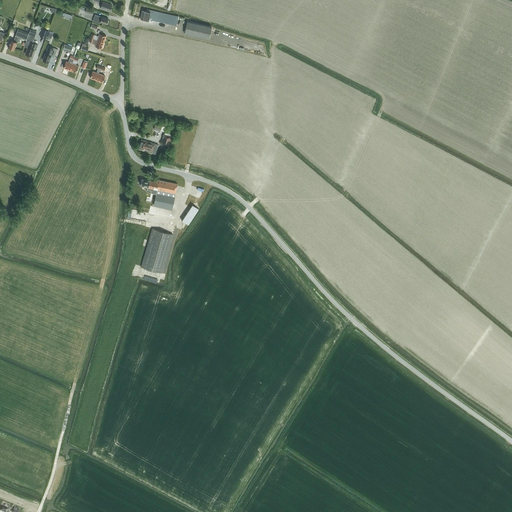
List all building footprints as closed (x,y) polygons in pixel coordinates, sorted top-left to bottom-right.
[(110,10),(112,5),(107,3),(108,3),(102,1),(100,8),(107,10),(107,9),(110,10)] [(150,19),(150,20),(164,23),(176,25),(178,16),(166,14),(166,13),(160,12),(147,9),(146,11),(142,10),(140,19),(148,20),(149,18),(150,19)] [(108,19),(101,16),(101,17),(100,17),(100,16),(95,14),(93,21),(99,23),(100,22),(106,24),(108,19)] [(209,39),(212,27),(187,21),(184,33),(209,39)] [(20,38),(26,40),(28,33),(17,29),(13,41),(10,40),(8,47),(14,50),(17,42),(18,43),(20,38)] [(32,43),(35,35),(36,32),(30,29),(24,46),(28,47),(25,54),(31,56),(34,49),(35,50),(37,45),(32,43)] [(48,31),(42,29),(39,37),(45,39),(48,31)] [(104,42),(106,36),(99,34),(97,40),(104,42)] [(104,42),(97,40),(95,46),(102,48),(104,42)] [(86,45),(82,43),(80,50),(87,52),(88,48),(85,47),(86,45)] [(57,49),(53,48),(54,45),(52,44),(51,47),(48,46),(45,54),(45,53),(42,60),(48,62),(51,56),(54,57),(57,49)] [(72,47),(64,44),(62,50),(70,53),(72,47)] [(66,61),(63,68),(69,70),(72,63),(73,60),(74,57),(73,56),(70,55),(68,62),(66,61)] [(72,63),(69,70),(76,72),(78,66),(72,63)] [(92,71),(90,78),(96,80),(98,73),(100,70),(101,66),(97,65),(96,68),(98,69),(96,72),(92,71)] [(98,73),(96,80),(102,82),(105,76),(101,74),(98,73)] [(163,134),(161,144),(168,146),(171,137),(163,134)] [(141,140),(139,147),(144,149),(144,150),(152,153),(155,154),(158,145),(155,144),(141,140)] [(172,209),(177,184),(155,179),(154,182),(141,179),(140,185),(148,187),(147,189),(153,190),(153,188),(157,189),(154,205),(172,209)] [(188,225),(198,209),(192,205),(182,220),(188,225)] [(170,216),(171,211),(151,206),(150,211),(170,216)] [(162,273),(173,235),(152,229),(141,267),(162,273)]
